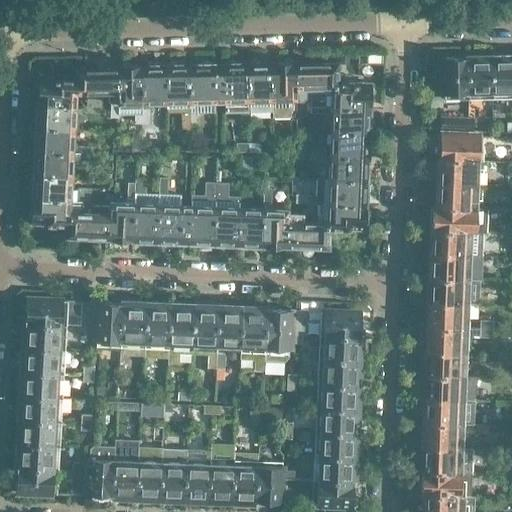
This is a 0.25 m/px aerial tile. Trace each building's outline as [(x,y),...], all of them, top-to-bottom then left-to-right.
[(511,96),(511,56),(490,57),(491,97),(511,96)] [(491,97),(490,57),(466,58),(466,98),(491,97)] [(466,98),(466,58),(442,58),(443,98),(466,98)] [(282,62),(271,62),(272,101),(272,111),(272,117),(291,117),(290,101),(292,101),(297,101),(297,100),(295,64),(295,62),(292,62),(290,59),(284,60),(282,62)] [(249,63),(247,63),(248,101),(248,111),(248,112),(272,111),(272,101),(271,62),(259,63),(257,60),(251,60),(249,63)] [(248,101),(247,63),(235,63),(233,61),(227,61),(225,63),(214,64),(214,65),(215,83),(223,83),(223,101),(223,102),(223,112),(240,112),(240,124),(248,123),(248,112),(248,111),(248,101)] [(168,65),(165,65),(167,103),(167,113),(180,113),(181,130),(191,130),(191,122),(191,113),(190,103),(189,64),(178,65),(176,62),(170,62),(168,65)] [(191,64),(189,64),(190,103),(191,113),(197,113),(215,112),(215,102),(223,102),(223,101),(223,83),(215,83),(214,65),(214,64),(211,64),(209,62),(203,62),(201,64),(191,64)] [(142,104),(141,66),(129,66),(128,63),(122,64),(120,66),(117,66),(117,69),(119,116),(133,115),(133,124),(142,124),(142,109),(142,104)] [(167,103),(165,65),(163,65),(161,63),(155,63),(153,65),(141,66),(142,104),(167,103)] [(336,63),(295,64),(297,100),(301,100),(305,96),(305,88),(324,87),(333,87),(336,87),(336,82),(336,63)] [(119,116),(117,69),(76,70),(76,80),(76,93),(107,93),(107,101),(112,104),(112,105),(110,106),(109,117),(119,118),(119,116)] [(332,107),(370,109),(370,108),(371,97),(373,95),(374,89),(371,87),(371,84),(370,84),(370,77),(353,76),(352,83),(336,82),(336,87),(333,87),(333,94),(332,107)] [(75,107),(76,93),(76,80),(50,79),(49,77),(44,77),(42,78),(38,78),(38,81),(36,83),(35,89),(38,92),(37,105),(75,107)] [(101,107),(102,100),(86,98),(86,107),(101,107)] [(74,131),(75,107),(37,105),(36,114),(34,116),(34,122),(36,124),(36,129),(74,131)] [(370,120),(370,109),(332,107),(331,131),(369,133),(369,130),(372,128),(372,122),(370,120)] [(151,110),(142,109),(142,124),(149,124),(151,110)] [(461,130),(462,118),(441,117),(440,129),(442,129),(442,130),(443,130),(443,129),(461,130)] [(470,118),(462,118),(461,130),(470,130),(470,118)] [(72,155),(74,131),(36,129),(33,131),(33,137),(35,139),(34,153),(72,155)] [(369,135),(369,133),(331,131),(329,156),(368,158),(369,145),(371,143),(372,137),(369,135)] [(439,157),(439,158),(446,158),(479,160),(480,136),(438,134),(438,135),(440,135),(439,145),(437,147),(437,154),(439,157)] [(132,135),(132,152),(140,152),(140,136),(132,135)] [(93,156),(94,146),(78,146),(78,155),(93,156)] [(310,147),(310,155),(325,156),(325,147),(310,147)] [(71,178),(72,155),(34,153),(34,162),(31,164),(31,170),(33,172),(33,176),(71,178)] [(368,167),(368,158),(329,156),(328,180),(367,181),(367,178),(370,176),(370,170),(368,167)] [(251,173),(252,157),(241,157),(241,173),(251,173)] [(487,160),(479,160),(446,158),(439,158),(438,169),(436,171),(436,178),(438,181),(438,183),(478,185),(486,185),(487,160)] [(76,203),(76,202),(76,189),(70,189),(71,178),(33,176),(33,177),(30,179),(30,185),(32,187),(32,200),(76,203)] [(159,177),(159,194),(157,242),(168,243),(170,245),(176,245),(178,243),(181,243),(181,242),(182,206),(182,205),(181,205),(181,195),(167,194),(168,178),(159,177)] [(157,242),(159,194),(144,193),(145,179),(136,179),(135,183),(135,199),(135,203),(134,241),(143,242),(146,244),(151,245),(154,242),(157,242)] [(367,183),(367,181),(328,180),(327,203),(334,203),(366,204),(367,194),(369,191),(369,185),(367,183)] [(135,199),(135,183),(128,183),(127,199),(135,199)] [(214,245),(215,206),(216,183),(206,183),(205,196),(191,195),(191,205),(190,205),(190,206),(191,206),(189,242),(189,244),(192,244),(194,246),(200,246),(202,244),(214,245)] [(238,246),(240,207),(240,197),(227,197),(227,184),(216,183),(215,206),(214,245),(225,245),(227,247),(233,248),(235,245),(238,246)] [(477,208),(478,185),(438,183),(438,184),(435,187),(435,193),(437,196),(437,206),(459,207),(477,208)] [(295,203),(307,204),(307,203),(308,195),(295,194),(295,203)] [(323,203),(323,195),(308,195),(307,203),(323,203)] [(68,225),(69,211),(83,212),(84,202),(76,202),(76,203),(32,200),(31,210),(28,212),(28,218),(31,220),(30,223),(34,223),(36,225),(41,225),(42,224),(68,225)] [(134,241),(135,203),(110,202),(110,206),(108,238),(108,240),(111,240),(113,243),(119,243),(121,241),(134,241)] [(323,203),(307,203),(307,204),(307,210),(322,211),(323,203)] [(366,216),(366,204),(334,203),(327,203),(326,223),(326,228),(327,228),(353,229),(355,231),(360,231),(361,229),(365,229),(365,226),(368,224),(368,218),(366,216)] [(108,238),(110,206),(94,205),(94,212),(83,212),(69,211),(68,225),(67,236),(108,238)] [(487,209),(477,208),(459,207),(437,206),(433,206),(433,208),(430,210),(430,217),(432,220),(432,230),(483,233),(486,233),(487,209)] [(262,246),(263,208),(240,207),(238,246),(240,246),(242,248),(248,248),(250,246),(262,246)] [(286,245),(287,212),(287,209),(263,208),(262,246),(273,247),(275,249),(281,250),(283,247),(286,247),(286,245)] [(327,246),(327,228),(326,228),(326,223),(302,222),(303,213),(287,212),(286,245),(327,246)] [(481,257),(483,233),(432,230),(431,241),(429,243),(429,250),(431,252),(431,254),(471,256),(471,257),(481,257)] [(428,258),(428,265),(430,267),(430,278),(470,280),(479,280),(481,280),(482,257),(481,257),(471,257),(471,256),(431,254),(431,256),(428,258)] [(479,280),(470,280),(430,278),(429,288),(427,291),(426,298),(429,300),(429,302),(469,304),(478,305),(479,280)] [(26,299),(25,324),(65,326),(66,300),(26,299)] [(92,327),(93,302),(81,301),(80,327),(92,327)] [(120,343),(122,303),(98,302),(96,342),(120,343)] [(469,304),(429,302),(429,304),(426,306),(426,313),(428,315),(428,326),(468,327),(469,304)] [(144,344),(145,304),(122,303),(120,343),(144,344)] [(144,344),(143,357),(168,358),(170,305),(145,304),(144,344)] [(191,352),(193,306),(170,305),(168,358),(167,363),(169,363),(169,361),(179,361),(180,351),(191,352)] [(215,347),(217,307),(193,306),(191,352),(207,352),(206,367),(215,367),(215,353),(215,347)] [(240,348),(242,308),(217,307),(215,347),(240,348)] [(263,358),(265,309),(242,308),(240,348),(240,358),(256,359),(256,363),(253,363),(252,371),(263,371),(263,358)] [(289,357),(291,310),(265,309),(263,358),(286,359),(289,357)] [(295,310),(294,335),(302,334),(306,334),(307,311),(295,310)] [(361,313),(321,311),(320,335),(360,336),(361,313)] [(64,350),(65,326),(25,324),(23,348),(64,350)] [(467,351),(468,327),(428,326),(427,337),(425,339),(424,346),(427,348),(427,349),(467,351)] [(498,337),(498,329),(498,328),(492,328),(479,327),(479,337),(492,338),(492,337),(498,337)] [(302,343),(302,334),(294,335),(294,343),(302,343)] [(358,385),(360,336),(320,335),(318,384),(358,385)] [(62,374),(64,350),(23,348),(22,372),(62,374)] [(128,350),(120,349),(120,364),(127,364),(128,350)] [(466,376),(467,351),(427,349),(427,352),(424,354),(424,361),(426,363),(426,374),(466,376)] [(224,353),(215,353),(215,367),(223,368),(224,353)] [(93,376),(94,367),(84,366),(83,375),(93,376)] [(61,398),(62,374),(22,372),(21,396),(61,398)] [(287,374),(287,382),(295,382),(296,375),(287,374)] [(423,387),(422,394),(425,396),(425,398),(464,400),(475,400),(476,376),(466,376),(426,374),(425,385),(423,387)] [(295,391),(295,382),(287,382),(287,390),(295,391)] [(357,409),(358,385),(318,384),(317,408),(357,409)] [(97,387),(96,397),(108,397),(108,387),(97,387)] [(143,390),(142,398),(157,399),(157,390),(143,390)] [(177,399),(189,400),(189,392),(177,391),(177,399)] [(271,404),(281,404),(281,394),(271,394),(271,404)] [(60,422),(61,398),(21,396),(19,420),(60,422)] [(475,400),(464,400),(425,398),(424,400),(422,402),(422,409),(424,412),(423,423),(463,424),(474,425),(475,400)] [(116,410),(117,401),(108,401),(108,410),(116,410)] [(139,402),(117,401),(116,410),(139,411),(139,402)] [(164,412),(164,404),(156,403),(156,412),(164,412)] [(211,413),(211,405),(203,405),(203,413),(211,413)] [(220,414),(220,406),(211,405),(211,413),(220,414)] [(260,419),(260,407),(250,407),(250,419),(260,419)] [(279,408),(260,407),(260,419),(278,420),(279,408)] [(356,433),(357,409),(317,408),(316,432),(356,433)] [(81,414),(81,423),(91,423),(92,415),(81,414)] [(58,447),(60,422),(19,420),(18,444),(58,447)] [(292,431),(292,423),(284,422),(284,431),(292,431)] [(462,448),(463,424),(423,423),(423,433),(421,435),(420,442),(423,444),(422,446),(462,448)] [(488,434),(488,425),(475,425),(475,433),(488,434)] [(292,439),(292,431),(284,431),(283,439),(292,439)] [(355,457),(356,433),(316,432),(315,455),(355,457)] [(210,460),(209,500),(231,501),(233,461),(233,453),(234,444),(210,443),(210,450),(210,460)] [(57,470),(58,447),(18,444),(17,468),(57,470)] [(89,455),(87,495),(88,495),(111,496),(112,496),(113,496),(115,447),(93,446),(89,450),(89,455)] [(473,448),(462,448),(422,446),(422,448),(420,450),(420,457),(422,459),(421,470),(461,472),(472,473),(473,448)] [(115,447),(113,496),(135,497),(136,497),(137,497),(138,457),(138,448),(115,447)] [(186,459),(184,499),(207,500),(208,500),(209,500),(210,460),(210,450),(186,449),(186,459)] [(256,502),(257,462),(257,454),(233,453),(233,461),(231,501),(256,502)] [(354,481),(355,457),(315,455),(314,479),(354,481)] [(161,498),(162,458),(138,457),(137,497),(161,498)] [(184,499),(186,459),(162,458),(161,498),(184,499)] [(84,471),(84,462),(72,462),(72,471),(84,471)] [(280,503),(282,463),(257,462),(256,502),(280,503)] [(56,494),(57,470),(17,468),(15,492),(56,494)] [(286,470),(285,478),(293,479),(294,471),(286,470)] [(472,473),(461,472),(421,470),(421,481),(418,483),(418,490),(420,492),(420,495),(424,495),(471,496),(472,473)] [(83,495),(84,471),(72,471),(71,494),(83,495)] [(285,478),(285,493),(297,494),(297,489),(297,479),(293,479),(285,478)] [(297,479),(297,489),(313,490),(312,504),(353,506),(354,481),(314,479),(297,479)] [(475,511),(476,496),(471,496),(424,495),(424,505),(421,507),(421,511),(475,511)]
